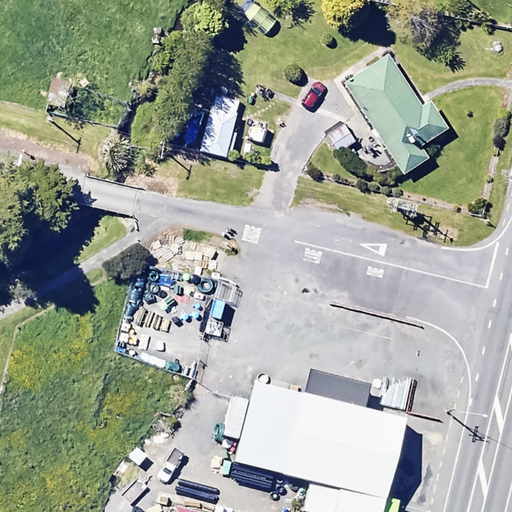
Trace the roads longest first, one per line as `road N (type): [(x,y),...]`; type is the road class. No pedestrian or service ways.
road 1 (residential): [(511,293),(0,168)]
road 2 (trunk): [(511,364),(478,511)]
